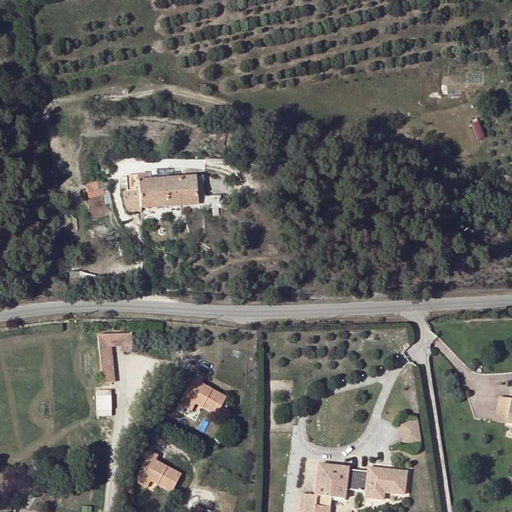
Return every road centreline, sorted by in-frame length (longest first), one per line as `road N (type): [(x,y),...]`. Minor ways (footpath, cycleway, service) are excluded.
road 1 (tertiary): [(511,304),(262,313),(89,306),(0,315)]
road 2 (unknown): [(109,511),(118,440),(139,380)]
